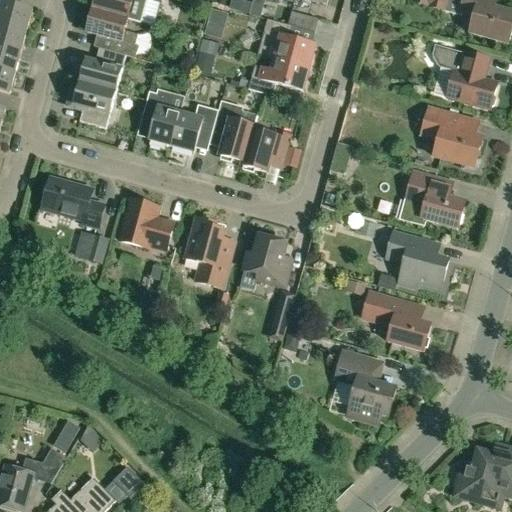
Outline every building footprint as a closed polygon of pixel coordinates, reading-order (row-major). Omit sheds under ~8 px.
[(147,0),(96,0),(93,11),(128,21),(141,24),(155,28),(160,7),(147,3),(147,0)] [(413,0),(413,3),(445,12),(448,0),(413,0)] [(464,0),(461,14),(475,18),(470,35),(509,46),(511,33),(511,13),(488,7),(489,0),(464,0)] [(0,2),(0,25),(27,33),(33,11),(0,2)] [(125,33),(128,21),(93,11),(87,34),(115,42),(111,53),(126,58),(136,60),(139,48),(135,47),(138,36),(125,33)] [(211,17),(227,22),(229,16),(212,11),(211,17)] [(261,20),(262,14),(251,11),(250,17),(261,20)] [(288,27),(291,28),(315,34),(319,21),(292,14),(288,27)] [(266,29),(267,23),(257,20),(255,26),(266,29)] [(291,28),(288,27),(268,22),(267,23),(266,29),(258,56),(275,61),(310,70),(316,47),(288,40),(291,28)] [(0,25),(0,47),(21,53),(27,33),(0,25)] [(0,47),(0,70),(16,74),(21,53),(0,47)] [(490,62),(466,55),(435,47),(432,57),(439,69),(455,73),(447,100),(491,112),(491,109),(494,107),(496,101),(494,98),(498,85),(484,81),(490,62)] [(126,58),(111,53),(100,50),(96,64),(80,60),(76,73),(82,75),(80,84),(117,94),(123,71),(126,58)] [(199,50),(192,75),(209,80),(215,55),(199,50)] [(303,93),(310,70),(275,61),(272,72),(255,68),(249,91),(273,98),(276,86),(303,93)] [(0,70),(0,93),(10,96),(16,74),(0,70)] [(240,85),(239,88),(249,91),(251,84),(241,81),(240,85)] [(110,117),(117,94),(80,84),(77,94),(71,92),(68,105),(84,110),(80,124),(106,131),(110,117)] [(158,96),(158,94),(160,88),(152,86),(150,94),(158,96)] [(172,149),(181,115),(170,112),(173,100),(150,94),(144,115),(156,119),(149,143),(152,143),(151,147),(164,150),(165,147),(172,149)] [(244,109),(235,107),(222,103),(219,113),(215,128),(227,131),(220,158),(244,164),(253,132),(254,132),(255,128),(240,124),(244,109)] [(213,135),(215,128),(219,113),(206,109),(199,107),(196,119),(181,115),(172,149),(194,155),(201,131),(213,135)] [(479,125),(461,120),(429,111),(422,136),(439,141),(434,158),(464,167),(463,170),(477,174),(481,160),(478,159),(483,140),(475,138),(479,125)] [(277,138),(254,132),(253,132),(244,164),(243,168),(267,175),(270,165),(274,163),(282,166),(290,138),(278,135),(277,138)] [(291,150),(286,167),(296,169),(300,153),(291,150)] [(454,184),(437,180),(414,173),(406,202),(407,203),(401,221),(424,228),(426,222),(458,230),(465,203),(450,199),(454,184)] [(46,198),(43,211),(84,222),(83,226),(98,230),(105,207),(90,203),(93,192),(51,180),(49,186),(46,188),(44,196),(46,198)] [(167,250),(170,241),(174,225),(157,220),(160,210),(131,202),(120,242),(149,250),(150,246),(167,250)] [(235,244),(223,241),(226,228),(197,220),(186,261),(201,265),(196,283),(223,291),(235,244)] [(377,225),(359,220),(355,234),(373,239),(377,225)] [(440,247),(418,241),(393,234),(386,260),(405,265),(399,286),(416,290),(417,285),(441,291),(449,262),(437,259),(440,247)] [(244,272),(240,287),(255,291),(257,282),(285,290),(291,269),(292,265),(282,262),(287,245),(273,241),(260,237),(259,241),(255,257),(249,255),(244,272)] [(101,267),(108,244),(92,240),(86,263),(101,267)] [(349,283),(346,293),(363,297),(365,287),(349,283)] [(425,309),(383,298),(369,294),(363,317),(377,320),(376,324),(392,329),(388,344),(424,354),(432,327),(421,324),(425,309)] [(225,312),(229,299),(220,297),(216,310),(225,312)] [(287,329),(292,310),(294,303),(280,299),(273,325),(273,326),(287,329)] [(298,311),(292,310),(287,329),(293,331),(298,311)] [(302,334),(287,329),(282,346),(281,349),(292,352),(298,348),(302,334)] [(379,428),(382,417),(389,419),(397,390),(368,382),(374,362),(343,353),(336,381),(356,387),(347,419),(379,428)] [(456,498),(481,505),(498,510),(502,496),(511,498),(511,451),(496,447),(493,456),(478,452),(474,468),(464,465),(462,474),(458,476),(454,488),(457,491),(456,498)] [(6,468),(0,490),(0,507),(16,511),(24,511),(33,480),(52,486),(67,459),(52,450),(43,465),(26,460),(22,472),(6,468)] [(113,483),(130,500),(144,486),(127,469),(113,483)] [(106,511),(116,503),(105,491),(94,480),(71,502),(62,492),(52,502),(56,507),(50,511),(106,511)]
